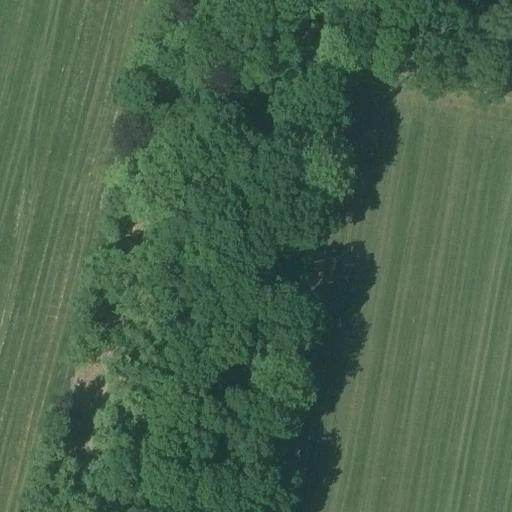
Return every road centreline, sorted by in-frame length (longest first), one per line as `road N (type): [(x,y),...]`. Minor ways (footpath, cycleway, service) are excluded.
road 1 (track): [(73,511),(208,0)]
road 2 (track): [(207,7),(290,22),(345,16),(426,25),(511,43)]
